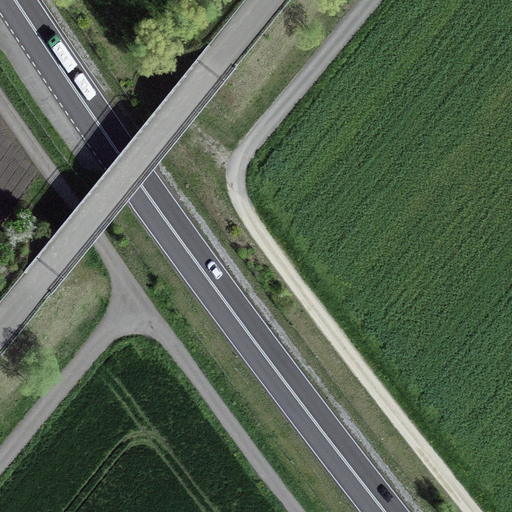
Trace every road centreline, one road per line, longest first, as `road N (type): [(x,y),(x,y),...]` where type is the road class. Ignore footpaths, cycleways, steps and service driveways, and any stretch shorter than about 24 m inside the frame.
road 1 (track): [(369,0),(244,152),(235,171),(238,193),(257,230),(472,511)]
road 2 (trunk): [(384,511),(190,254),(15,0)]
road 3 (unclassified): [(267,0),(0,329)]
road 4 (track): [(135,295),(297,511)]
road 5 (track): [(0,99),(135,295)]
road 6 (track): [(0,461),(135,295)]
